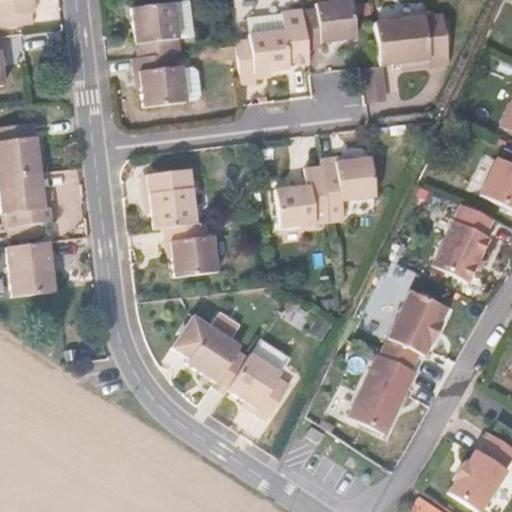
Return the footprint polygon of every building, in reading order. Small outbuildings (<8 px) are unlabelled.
[(30,12),(28,0),(0,0),(0,28),(11,27),(10,14),(30,12)] [(352,39),(347,0),(346,0),(314,4),(315,8),(300,10),(302,28),(304,51),(319,49),(319,43),(352,39)] [(178,52),(171,3),(128,8),(133,58),(172,53),(178,52)] [(425,59),(420,16),(371,21),(377,65),(425,59)] [(304,51),(302,28),(247,34),(247,39),(233,41),(237,81),(251,79),(251,74),(267,71),(306,66),(304,51)] [(183,102),(179,66),(174,67),(172,53),(133,58),(128,59),(129,74),(135,74),(137,88),(139,107),(183,102)] [(268,78),(267,71),(251,74),(251,79),(268,78)] [(511,95),(498,126),(511,133),(511,95)] [(0,178),(36,173),(30,125),(0,128),(0,178)] [(511,152),(507,163),(493,157),(476,192),(511,208),(511,152)] [(372,197),(368,159),(348,161),(333,162),(333,157),(317,158),(320,185),(325,223),(341,220),(339,200),(372,197)] [(47,224),(46,209),(39,210),(38,195),(36,173),(0,178),(0,196),(2,213),(7,213),(8,228),(15,228),(16,239),(41,236),(40,224),(47,224)] [(193,224),(187,174),(144,180),(148,216),(149,229),(159,228),(193,224)] [(148,216),(144,180),(137,180),(142,216),(148,216)] [(325,223),(320,185),(272,190),(276,227),(325,223)] [(53,223),(49,194),(38,195),(39,210),(46,209),(47,224),(53,223)] [(474,257),(487,230),(482,228),(487,218),(454,203),(426,265),(463,282),(470,267),(474,257)] [(214,272),(210,236),(204,237),(203,223),(193,224),(159,228),(161,244),(167,244),(168,258),(170,277),(214,272)] [(16,239),(15,228),(8,228),(4,228),(5,240),(16,239)] [(49,293),(44,244),(0,249),(0,251),(6,299),(49,293)] [(476,269),(480,261),(474,257),(470,267),(476,269)] [(428,344),(438,324),(436,322),(442,309),(403,291),(373,354),(406,370),(413,354),(420,356),(426,343),(428,344)] [(220,396),(247,355),(233,346),(237,341),(208,323),(182,363),(210,382),(207,387),(220,396)] [(264,417),(287,382),(276,374),(280,369),(250,350),(247,355),(220,396),(236,406),(240,401),(253,410),(264,417)] [(374,433),(406,370),(373,354),(369,352),(337,414),(374,433)] [(253,410),(240,401),(236,406),(250,415),(253,410)] [(313,445),(319,436),(307,429),(302,439),(313,445)] [(494,488),(504,472),(502,470),(511,453),(511,449),(486,434),(474,453),(471,451),(464,464),(460,463),(448,481),(452,483),(444,496),(472,511),(478,511),(487,499),(494,488)] [(492,501),(499,491),(494,488),(487,499),(492,501)] [(430,511),(416,502),(409,511),(430,511)]
